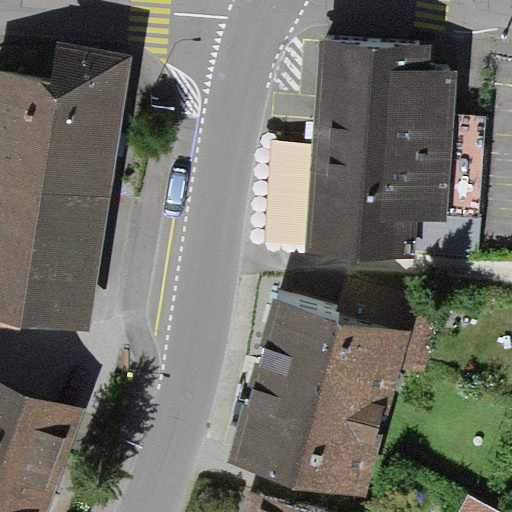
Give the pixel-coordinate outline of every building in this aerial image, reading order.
[(429,53),(429,32),(313,30),(310,241),(425,243),(426,209),(445,209),(447,53),(429,53)] [(0,322),(86,335),(126,61),(52,51),(48,77),(0,70),(0,322)] [(237,445),(362,476),(389,368),(403,314),(278,283),(237,445)] [(0,511),(44,511),(61,468),(86,400),(0,368),(0,511)] [(352,511),(250,484),(242,511),(352,511)] [(499,511),(503,503),(469,486),(455,511),(499,511)]
